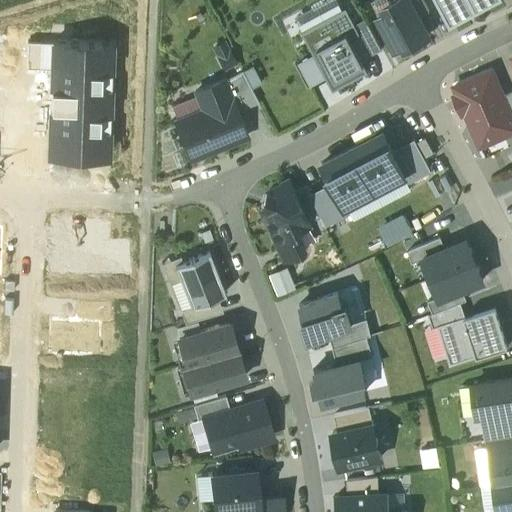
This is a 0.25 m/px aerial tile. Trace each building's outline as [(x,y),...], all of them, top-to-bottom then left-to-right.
[(418,14),(411,0),(389,0),(392,6),(378,14),(395,46),(410,39),(412,42),(429,33),(418,14)] [(411,0),(418,14),(429,8),(424,0),(411,0)] [(472,0),(438,0),(450,22),(476,8),(472,0)] [(346,5),(303,28),(334,87),(368,69),(362,57),(351,37),(360,32),(355,22),(346,5)] [(355,22),(360,32),(351,37),(362,57),(381,47),(365,16),(355,22)] [(26,66),(50,67),(51,41),(27,40),(26,66)] [(100,43),(51,41),(50,67),(47,143),(59,143),(59,153),(97,155),(97,141),(109,142),(112,54),(100,53),(100,43)] [(492,67),(455,83),(480,143),(511,128),(511,114),(503,93),(492,67)] [(223,78),(236,109),(257,100),(241,68),(223,78)] [(203,107),(175,119),(190,156),(245,134),(236,109),(223,78),(195,89),(203,107)] [(511,89),(503,93),(511,114),(511,89)] [(383,129),(353,145),(375,188),(404,173),(406,173),(392,148),(383,129)] [(415,136),(392,148),(406,173),(404,173),(408,180),(432,168),(415,136)] [(500,139),(481,144),(484,152),(503,147),(500,139)] [(375,188),(353,145),(323,160),(333,180),(345,204),(346,203),(375,188)] [(289,177),(268,187),(267,191),(265,191),(260,205),(262,206),(260,210),(269,229),(272,228),(279,243),(276,244),(282,257),(305,246),(297,229),(311,222),(309,219),(295,188),(289,177)] [(345,204),(333,180),(310,191),(321,213),(326,223),(350,211),(346,203),(345,204)] [(310,191),(306,182),(295,188),(309,219),(321,213),(310,191)] [(440,234),(412,246),(408,248),(412,260),(423,256),(423,254),(445,245),(440,234)] [(445,245),(423,254),(423,256),(431,275),(475,257),(466,236),(445,245)] [(208,249),(174,262),(190,304),(209,297),(224,291),(208,249)] [(475,257),(431,275),(439,294),(440,295),(462,286),(483,277),(475,257)] [(276,293),(294,286),(284,264),(266,271),(276,293)] [(467,298),(462,286),(440,295),(439,294),(428,298),(433,311),(461,299),(467,298)] [(337,290),(297,303),(302,317),(298,318),(304,337),(328,330),(352,322),(351,321),(345,303),(342,304),(337,290)] [(190,304),(179,308),(184,321),(215,311),(209,297),(190,304)] [(466,313),(461,299),(433,311),(429,313),(434,324),(437,323),(466,313)] [(510,344),(496,303),(466,313),(437,323),(451,364),(510,344)] [(367,316),(351,321),(352,322),(328,330),(333,345),(367,334),(371,333),(367,316)] [(102,321),(50,319),(49,354),(100,356),(102,321)] [(228,320),(178,335),(186,361),(186,362),(236,347),(228,320)] [(333,345),(337,362),(360,356),(360,357),(373,354),(367,334),(333,345)] [(236,347),(186,362),(186,361),(182,362),(190,390),(244,374),(236,347)] [(365,376),(360,357),(360,356),(337,362),(311,368),(316,388),(320,387),(323,401),(365,390),(362,377),(365,376)] [(511,376),(473,382),(477,411),(484,410),(484,411),(511,406),(511,376)] [(224,392),(192,402),(196,417),(202,415),(202,414),(229,407),(224,392)] [(229,407),(202,414),(202,415),(211,444),(212,447),(237,440),(238,444),(271,435),(266,419),(267,418),(261,397),(229,407)] [(369,404),(334,412),(338,429),(373,421),(369,404)] [(511,406),(484,411),(488,437),(511,433),(511,406)] [(211,444),(202,415),(196,417),(189,419),(197,448),(211,444)] [(338,429),(332,430),(340,465),(381,456),(373,421),(338,429)] [(511,433),(488,437),(490,452),(511,449),(511,433)] [(436,445),(421,446),(422,465),(438,463),(436,445)] [(511,449),(490,452),(494,481),(511,477),(511,449)] [(254,467),(211,471),(215,511),(246,508),(258,507),(257,494),(254,467)] [(347,478),(347,492),(379,491),(378,474),(347,478)] [(511,477),(494,481),(498,509),(511,506),(511,477)] [(347,492),(337,493),(337,511),(406,511),(406,509),(388,510),(387,490),(379,491),(347,492)] [(282,511),(281,491),(257,494),(258,507),(246,508),(246,511),(282,511)]
